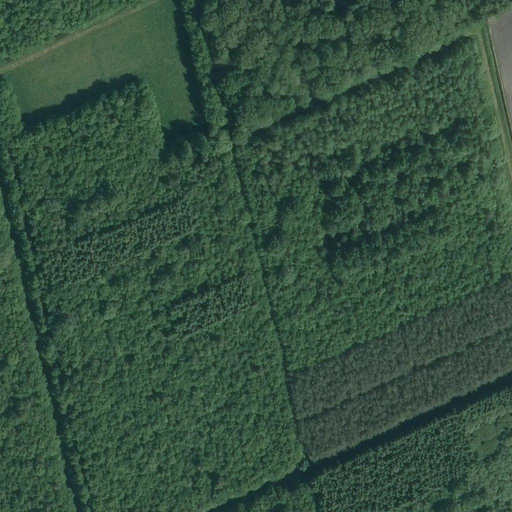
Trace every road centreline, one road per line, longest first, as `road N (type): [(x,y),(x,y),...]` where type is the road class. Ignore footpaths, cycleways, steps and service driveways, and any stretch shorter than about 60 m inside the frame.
road 1 (track): [(511,377),(309,469),(201,0)]
road 2 (track): [(229,114),(472,7),(511,179)]
road 3 (track): [(0,140),(86,511)]
road 4 (track): [(235,138),(477,28)]
